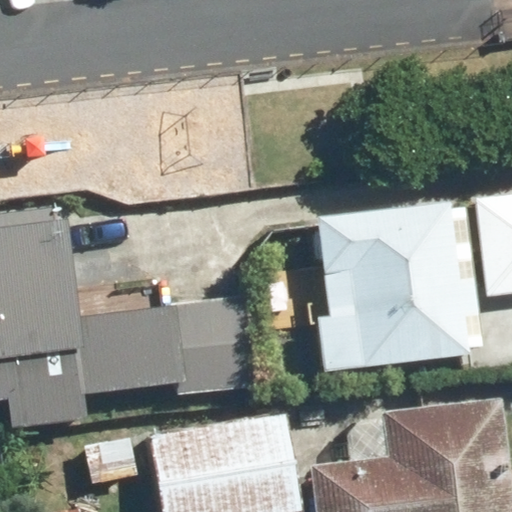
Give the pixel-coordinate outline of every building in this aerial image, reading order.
[(453,282),(444,206),(311,221),(322,318),(308,320),(315,374),(462,358),(457,318),(473,316),(469,280),(453,282)] [(239,297),(69,318),(58,224),(0,230),(0,401),(3,429),(83,419),(80,396),(169,386),(170,395),(250,385),(239,297)] [(511,511),(511,501),(507,502),(495,399),(377,413),(383,459),(302,469),(307,511),(511,511)] [(295,511),(279,413),(142,435),(154,511),(295,511)] [(131,474),(123,436),(79,446),(87,484),(131,474)]
